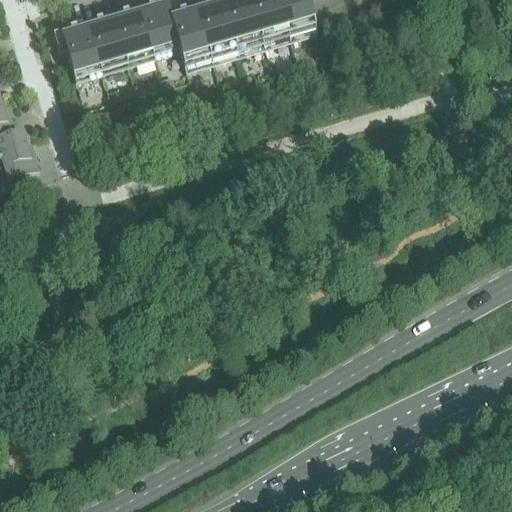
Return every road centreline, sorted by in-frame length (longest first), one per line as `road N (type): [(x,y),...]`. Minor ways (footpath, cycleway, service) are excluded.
road 1 (secondary): [(511,289),(108,511)]
road 2 (secondary): [(229,511),(511,377)]
road 3 (residential): [(14,10),(76,184)]
